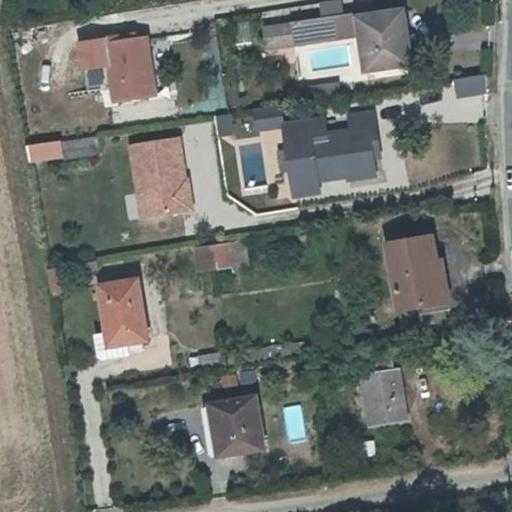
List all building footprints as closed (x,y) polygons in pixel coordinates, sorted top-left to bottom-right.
[(409,45),(408,34),(405,12),(360,17),(359,12),(290,21),(294,41),(361,31),(367,71),(414,65),(414,62),(422,61),(420,43),(409,45)] [(248,18),(229,21),(233,44),(251,42),(248,18)] [(145,32),(106,37),(114,93),(151,88),(145,32)] [(419,33),(408,34),(409,45),(420,43),(419,33)] [(480,75),(448,79),(450,99),(482,95),(480,75)] [(254,128),(277,125),(275,106),(251,109),(254,128)] [(213,113),(216,132),(230,130),(227,111),(213,113)] [(345,132),(305,137),(311,183),(366,175),(363,151),(373,150),(368,115),(343,118),(345,132)] [(27,139),(29,153),(58,149),(56,135),(27,139)] [(60,137),(61,156),(98,154),(97,135),(60,137)] [(188,176),(183,135),(133,142),(142,219),(198,211),(194,175),(188,176)] [(425,232),(388,238),(398,304),(435,297),(425,232)] [(228,241),(214,243),(217,266),(217,270),(232,268),(228,241)] [(214,243),(195,246),(198,269),(217,266),(214,243)] [(70,294),(66,266),(47,269),(51,296),(70,294)] [(111,341),(142,337),(134,282),(103,287),(109,328),(111,341)] [(111,341),(109,328),(98,329),(102,352),(143,346),(142,337),(111,341)] [(396,372),(364,377),(370,425),(402,420),(396,372)] [(252,395),(210,401),(217,450),(259,444),(252,395)] [(286,438),(304,435),(299,402),(281,405),(286,438)]
